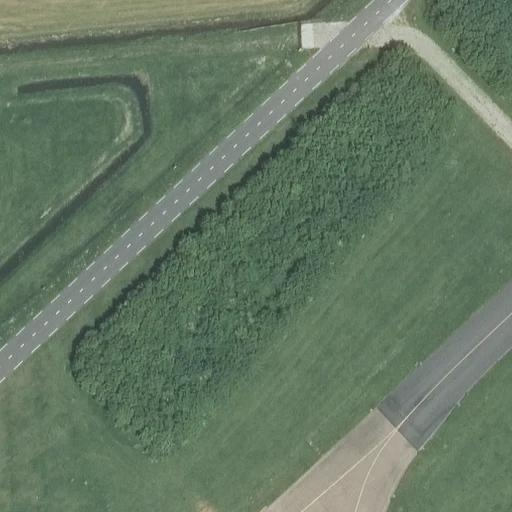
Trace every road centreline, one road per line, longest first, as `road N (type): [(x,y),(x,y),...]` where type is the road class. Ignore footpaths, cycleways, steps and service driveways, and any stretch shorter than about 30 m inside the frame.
road 1 (unclassified): [(391,0),(0,366)]
road 2 (track): [(0,69),(301,41)]
